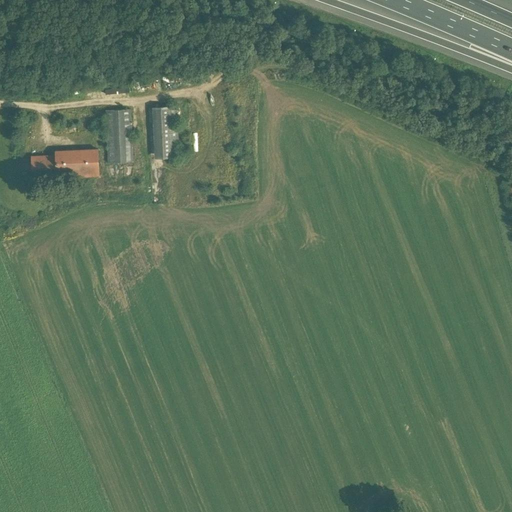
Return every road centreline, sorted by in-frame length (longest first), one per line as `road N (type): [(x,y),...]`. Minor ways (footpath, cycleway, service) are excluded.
road 1 (motorway): [(319,0),(511,63)]
road 2 (motorway): [(393,0),(511,52)]
